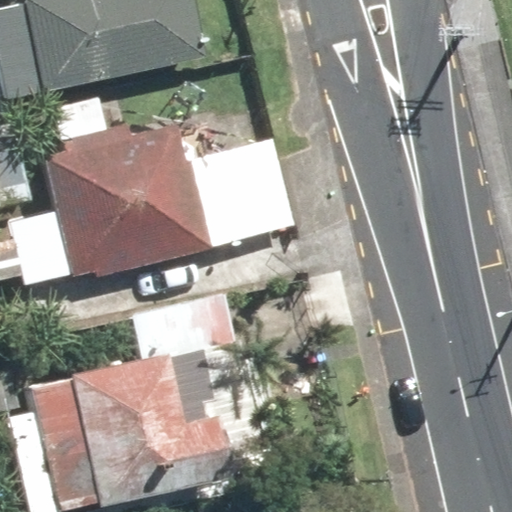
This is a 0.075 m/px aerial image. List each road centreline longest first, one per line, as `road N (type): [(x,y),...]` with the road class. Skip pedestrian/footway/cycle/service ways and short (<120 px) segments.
road 1 (tertiary): [(490,511),(401,130)]
road 2 (tertiary): [(401,130),(340,0)]
road 3 (tertiary): [(401,0),(401,130)]
